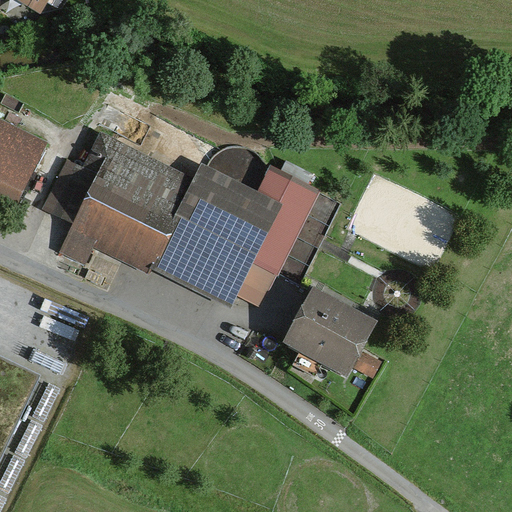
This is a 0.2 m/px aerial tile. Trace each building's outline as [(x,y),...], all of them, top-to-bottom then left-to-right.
[(0,0),(0,5),(38,27),(53,0),(0,0)] [(37,145),(0,130),(0,207),(10,211),(37,145)] [(267,206),(90,130),(44,237),(222,312),(267,206)] [(309,274),(339,200),(319,192),(289,266),(309,274)] [(350,333),(298,302),(270,348),(321,380),(350,333)] [(0,460),(40,377),(0,358),(0,460)]
